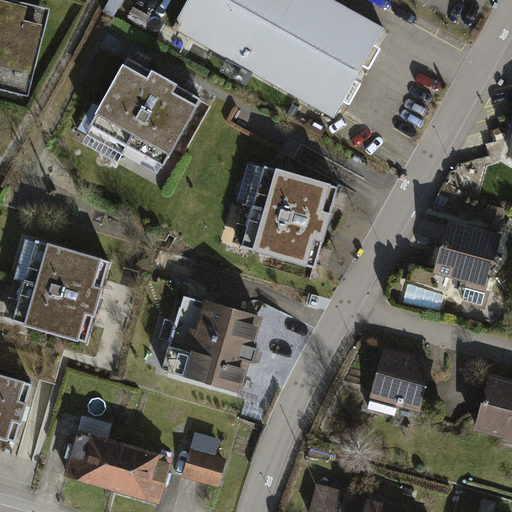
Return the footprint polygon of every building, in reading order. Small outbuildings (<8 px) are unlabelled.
[(391,29),(338,0),(193,0),(178,29),(341,119),(391,29)] [(48,21),(0,9),(0,97),(28,105),(48,21)] [(208,103),(133,62),(92,135),(167,177),(208,103)] [(511,102),(500,158),(511,160),(511,102)] [(336,184),(265,164),(240,253),(311,273),(336,184)] [(500,210),(483,206),(480,217),(497,222),(500,210)] [(441,248),(435,246),(428,274),(464,284),(459,301),(476,305),(495,236),(448,223),(441,248)] [(106,267),(31,245),(8,326),(83,347),(106,267)] [(258,321),(204,305),(195,336),(174,329),(161,370),(236,393),(258,321)] [(427,363),(379,350),(365,403),(395,411),(398,400),(416,405),(427,363)] [(33,383),(0,373),(0,437),(17,442),(33,383)] [(511,387),(491,381),(474,438),(511,448),(511,387)] [(122,451),(74,436),(62,477),(110,492),(122,451)] [(229,459),(193,449),(185,476),(221,486),(229,459)] [(110,492),(156,505),(168,464),(122,451),(110,492)] [(366,502),(317,490),(311,511),(363,511),(365,508),(366,502)]
